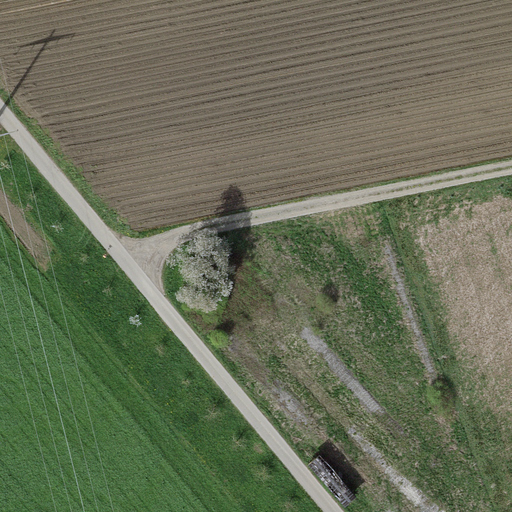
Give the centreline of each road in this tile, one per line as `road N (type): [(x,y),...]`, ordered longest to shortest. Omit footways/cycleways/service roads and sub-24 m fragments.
road 1 (unclassified): [(0,137),(114,254),(334,511)]
road 2 (track): [(114,254),(511,168)]
